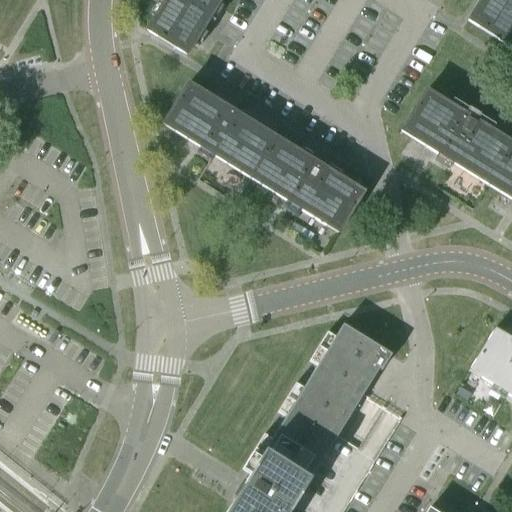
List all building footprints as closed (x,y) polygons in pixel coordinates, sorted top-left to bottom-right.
[(165,0),(146,32),(186,57),(220,0),(165,0)] [(511,0),(481,0),(467,23),(508,49),(511,42),(511,0)] [(163,126),(337,235),(363,195),(188,86),(163,126)] [(398,134),(511,203),(511,148),(423,94),(398,134)] [(342,511),(400,419),(362,396),(377,372),(380,373),(390,357),(341,327),(226,511),(342,511)] [(467,372),(511,400),(511,344),(492,332),(467,372)]
